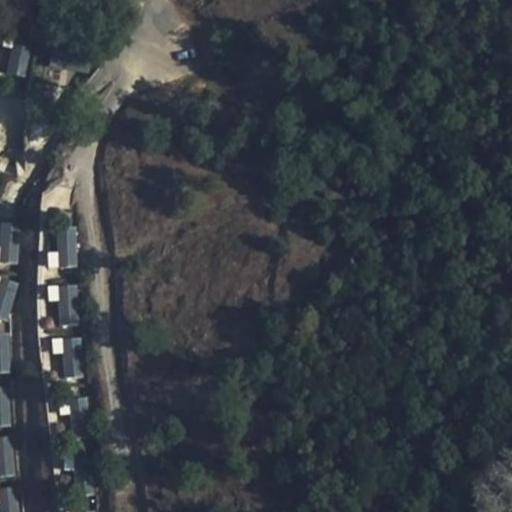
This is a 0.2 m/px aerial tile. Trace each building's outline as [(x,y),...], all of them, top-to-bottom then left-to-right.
[(0,228),(0,262),(18,263),(19,225),(0,225),(0,228)] [(57,267),(76,267),(76,229),(57,229),(57,267)] [(0,316),(8,319),(17,282),(0,277),(0,316)] [(62,323),(78,322),(77,285),(60,286),(62,323)] [(0,354),(3,355),(8,329),(0,326),(0,354)] [(0,420),(12,419),(10,394),(0,395),(0,420)] [(0,464),(15,463),(13,438),(0,439),(0,464)] [(0,511),(22,511),(21,495),(0,496),(0,511)]
